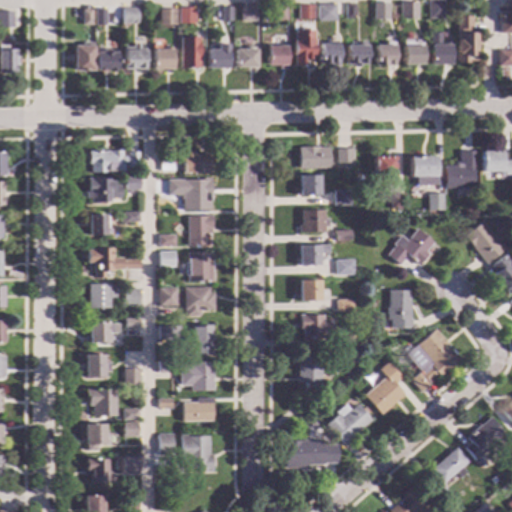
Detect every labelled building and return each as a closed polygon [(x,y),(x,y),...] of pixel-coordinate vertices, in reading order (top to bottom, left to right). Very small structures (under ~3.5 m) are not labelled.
[(442,0),(443,18),(427,19),(426,1),(442,0)] [(416,19),(399,19),(399,2),(416,2),(416,19)] [(354,19),(344,19),(343,4),(354,3),(354,19)] [(335,21),(317,22),(316,5),(334,4),(335,21)] [(254,22),(238,21),(238,5),(255,6),(254,22)] [(285,5),(285,21),(270,21),(269,5),(285,5)] [(313,19),(297,19),(297,5),(313,5),(313,19)] [(387,20),(371,21),(371,6),(387,5),(387,20)] [(231,7),(230,21),(219,21),(220,6),(231,7)] [(137,23),(120,23),(120,8),(136,8),(137,23)] [(194,25),(177,25),(177,8),(194,8),(194,25)] [(104,25),(93,26),(93,9),(104,9),(104,25)] [(174,24),(157,25),(156,9),(173,9),(174,24)] [(91,25),(79,25),(80,10),(91,10),(91,25)] [(0,28),(10,28),(10,12),(0,12),(0,28)] [(472,33),(476,33),(476,60),(466,60),(466,64),(456,64),(456,16),(472,16),(472,33)] [(511,32),(499,33),(499,18),(511,18),(511,32)] [(313,59),(305,59),(305,67),(293,67),(293,30),(313,30),(313,59)] [(440,45),(449,44),(449,65),(428,65),(428,33),(440,33),(440,45)] [(198,37),(198,68),(178,68),(178,37),(198,37)] [(417,39),(421,45),(421,64),(400,64),(401,39),(417,39)] [(227,68),(205,68),(205,49),(215,49),(215,44),(227,44),(227,68)] [(338,65),(316,66),(316,44),(337,44),(338,65)] [(366,64),(344,64),(344,44),(366,44),(366,64)] [(91,71),(71,72),(71,45),(91,45),(91,71)] [(393,66),(373,67),(372,45),(393,45),(393,66)] [(284,67),(265,67),(265,46),(285,46),(284,67)] [(13,57),(17,57),(17,64),(13,64),(13,73),(0,73),(0,49),(13,49),(13,57)] [(102,53),(115,53),(115,71),(92,71),(92,49),(102,49),(102,53)] [(170,70),(150,70),(150,49),(170,49),(170,70)] [(255,68),(233,68),(233,50),(255,49),(255,68)] [(143,70),(121,70),(121,50),(143,50),(143,70)] [(511,66),(496,67),(496,50),(511,50),(511,66)] [(351,163),(335,164),(335,148),(350,147),(351,163)] [(328,169),(297,169),(297,148),(327,148),(328,169)] [(120,156),(125,156),(125,152),(137,152),(138,168),(125,168),(125,163),(122,163),(122,173),(89,173),(88,164),(86,164),(85,152),(120,151),(120,156)] [(473,167),(471,167),(470,189),(466,189),(466,196),(454,196),(454,190),(443,190),(443,166),(453,166),(453,162),(457,162),(457,151),(473,151),(473,167)] [(500,160),(508,160),(508,179),(498,179),(498,172),(480,172),(480,151),(500,151),(500,160)] [(203,155),(210,155),(210,174),(178,174),(178,164),(171,164),(171,171),(158,171),(157,152),(192,152),(192,154),(197,154),(197,152),(203,152),(203,155)] [(393,174),(383,174),(383,185),(372,185),(371,157),(393,156),(393,174)] [(436,185),(416,185),(415,177),(409,178),(408,157),(435,156),(436,185)] [(318,195),(297,196),(297,175),(318,175),(318,195)] [(138,190),(122,190),(121,177),(138,176),(138,190)] [(209,211),(180,211),(180,195),(164,195),(164,178),(209,178),(209,211)] [(106,182),(111,182),(111,185),(118,185),(119,198),(106,198),(106,202),(90,203),(90,198),(85,199),(84,180),(106,179),(106,182)] [(349,205),(332,206),(332,191),(348,190),(349,205)] [(442,193),(441,211),(425,210),(425,192),(442,193)] [(403,208),(387,208),(387,194),(403,194),(403,208)] [(322,232),(300,232),(300,211),(322,211),(322,232)] [(138,222),(117,222),(117,212),(138,212),(138,222)] [(104,236),(85,235),(85,214),(104,214),(104,236)] [(210,234),(206,234),(206,246),(185,246),(184,216),(210,216),(210,234)] [(504,250),(486,265),(463,236),(481,221),(504,250)] [(432,243),(424,252),(427,254),(417,266),(405,257),(397,267),(383,256),(392,246),(391,245),(397,237),(404,242),(415,229),(432,243)] [(350,242),(333,242),(333,231),(350,231),(350,242)] [(173,246),(156,246),(156,235),(173,235),(173,246)] [(326,254),(318,254),(318,266),(297,266),(296,246),(326,245),(326,254)] [(112,257),(121,257),(121,259),(137,258),(137,270),(111,270),(111,273),(103,273),(103,278),(90,279),(90,264),(84,265),(84,251),(90,251),(90,249),(112,248),(112,257)] [(172,269),(156,269),(156,252),(172,252),(172,269)] [(206,261),(210,261),(211,281),(184,282),(184,253),(206,252),(206,261)] [(511,264),(511,289),(507,294),(491,275),(494,273),(489,266),(504,254),(511,264)] [(351,275),(333,275),(333,261),(351,261),(351,275)] [(317,301),(296,302),(296,281),(317,281),(317,301)] [(114,299),(107,299),(107,308),(83,309),(83,284),(114,284),(114,299)] [(138,306),(122,306),(121,288),(138,288),(138,306)] [(174,306),(157,306),(157,288),(174,288),(174,306)] [(207,294),(212,294),(212,312),(197,312),(197,315),(183,315),(183,311),(182,311),(181,288),(207,288),(207,294)] [(409,291),(408,329),(389,328),(389,319),(386,319),(387,291),(409,291)] [(351,311),(334,312),(333,300),(350,300),(351,311)] [(321,327),(324,327),(324,338),(301,338),(301,330),(296,330),(296,315),(321,315),(321,327)] [(138,328),(123,328),(123,319),(138,319),(138,328)] [(116,334),(110,334),(110,343),(87,343),(86,323),(116,322),(116,334)] [(179,341),(157,341),(157,326),(178,325),(179,341)] [(211,354),(181,354),(181,343),(189,343),(189,325),(211,325),(211,354)] [(458,357),(439,375),(437,373),(429,380),(431,382),(420,393),(408,380),(419,370),(406,354),(434,329),(458,357)] [(351,346),(334,346),(334,335),(350,335),(351,346)] [(318,393),(302,393),(302,383),(295,383),(296,350),(318,350),(318,393)] [(137,363),(122,363),(122,352),(137,352),(137,363)] [(102,378),(83,378),(83,355),(102,355),(102,378)] [(172,373),(157,373),(157,362),(172,361),(172,373)] [(400,378),(393,384),(403,396),(380,416),(363,396),(385,378),(377,369),(387,361),(400,378)] [(210,391),(188,391),(188,386),(178,386),(179,365),(188,365),(187,362),(210,362),(210,391)] [(136,386),(137,369),(120,369),(120,386),(136,386)] [(115,417),(91,416),(92,405),(84,405),(84,390),(115,390),(115,417)] [(211,422),(180,422),(180,403),(195,403),(195,398),(211,399),(211,422)] [(511,426),(498,410),(511,398),(511,426)] [(170,408),(155,409),(155,399),(170,399),(170,408)] [(372,422),(343,446),(325,425),(336,415),(334,413),(344,404),(349,410),(357,404),(372,422)] [(138,421),(121,421),(121,410),(137,410),(138,421)] [(505,435),(474,462),(462,449),(470,442),(466,437),(489,417),(505,435)] [(103,445),(96,445),(96,451),(82,450),(82,424),(104,425),(103,445)] [(137,437),(121,437),(121,424),(137,424),(137,437)] [(172,455),(156,455),(156,435),(172,435),(172,455)] [(207,454),(211,454),(211,472),(202,472),(202,470),(182,470),(182,461),(178,461),(178,437),(207,436),(207,454)] [(321,446),(336,446),(336,464),(306,464),(307,469),(282,469),(282,441),(321,441),(321,446)] [(466,462),(459,468),(465,475),(459,480),(454,474),(442,485),(429,469),(454,448),(466,462)] [(105,483),(88,483),(88,470),(84,470),(84,460),(105,460),(105,483)] [(137,473),(121,473),(121,461),(137,461),(137,473)] [(432,495),(424,501),(432,511),(387,511),(393,505),(394,507),(402,500),(398,496),(410,485),(414,491),(422,484),(432,495)] [(453,497),(444,505),(434,493),(443,486),(453,497)] [(137,511),(120,511),(119,492),(136,492),(137,511)] [(102,511),(83,511),(83,496),(102,496),(102,511)]
